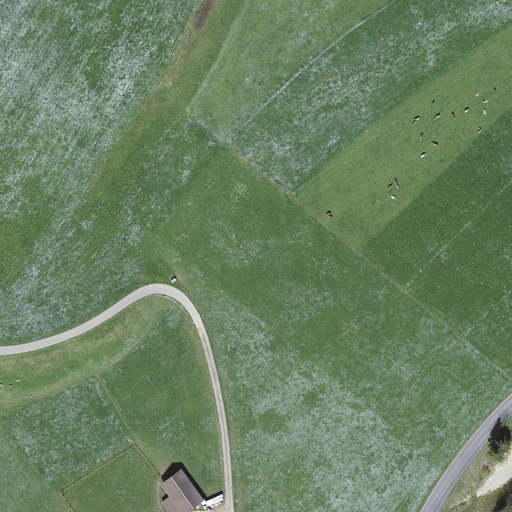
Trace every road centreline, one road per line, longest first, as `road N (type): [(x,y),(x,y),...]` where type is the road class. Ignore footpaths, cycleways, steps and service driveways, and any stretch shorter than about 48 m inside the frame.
road 1 (track): [(229,511),(209,353),(181,297),(150,289),(66,335),(0,350)]
road 2 (tertiary): [(428,511),(511,403)]
